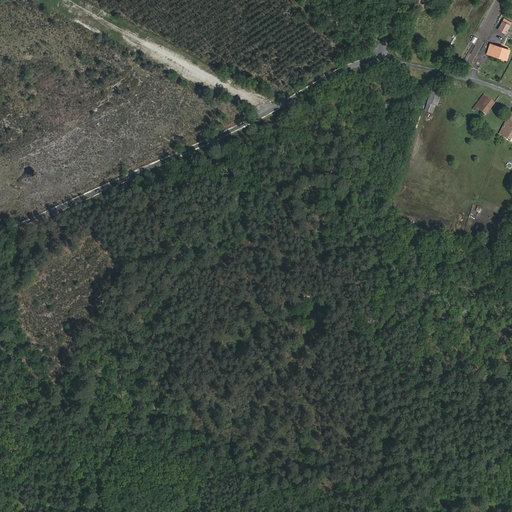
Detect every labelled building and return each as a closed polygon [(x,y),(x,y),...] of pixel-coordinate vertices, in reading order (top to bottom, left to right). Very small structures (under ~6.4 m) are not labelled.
[(505,33),(510,25),(503,22),(499,29),(505,33)] [(492,52),(491,55),(507,60),(510,50),(491,44),(488,51),(492,52)] [(425,111),(435,114),(441,92),(430,89),(425,111)] [(484,95),(481,98),(479,101),(483,104),(488,98),(484,95)] [(483,104),(479,101),(476,105),(480,108),(479,109),(485,114),(494,103),(488,98),(483,104)] [(510,140),(511,136),(511,112),(511,114),(510,113),(499,134),(510,140)]
